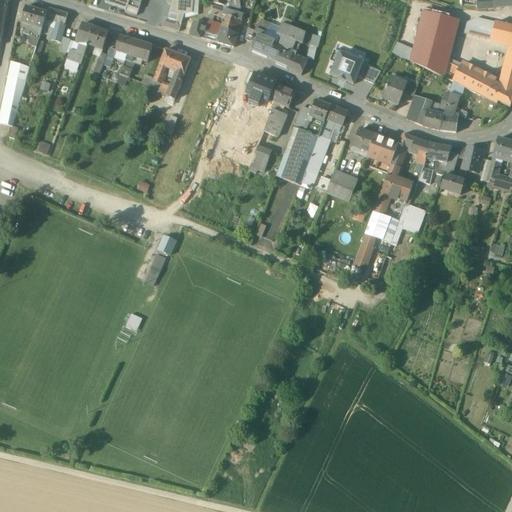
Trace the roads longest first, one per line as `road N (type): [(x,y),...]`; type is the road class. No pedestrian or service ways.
road 1 (secondary): [(50,0),(266,69),(433,137),(487,135),(511,123)]
road 2 (track): [(0,455),(239,511)]
road 3 (track): [(263,511),(361,295)]
road 4 (track): [(511,465),(344,335)]
road 5 (track): [(511,267),(464,258),(395,304),(361,295)]
